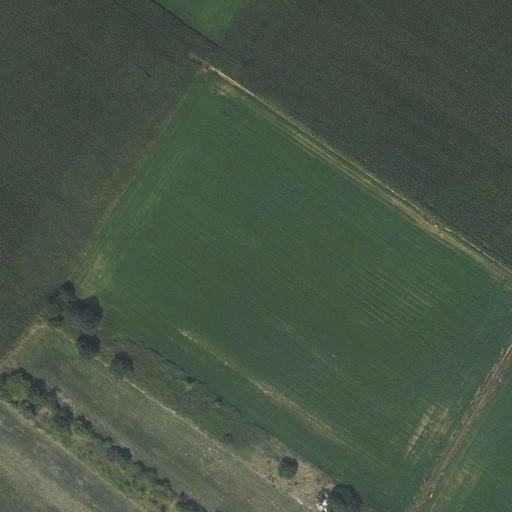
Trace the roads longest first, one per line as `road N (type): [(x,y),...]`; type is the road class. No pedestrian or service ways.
road 1 (track): [(0,366),(42,318),(322,511)]
road 2 (track): [(511,342),(413,511)]
